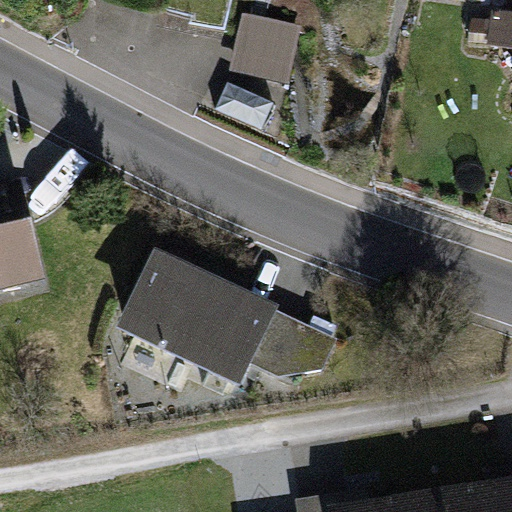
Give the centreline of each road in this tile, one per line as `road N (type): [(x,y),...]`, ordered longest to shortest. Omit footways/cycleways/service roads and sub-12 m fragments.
road 1 (tertiary): [(0,68),(247,194),(511,295)]
road 2 (track): [(511,391),(0,479)]
